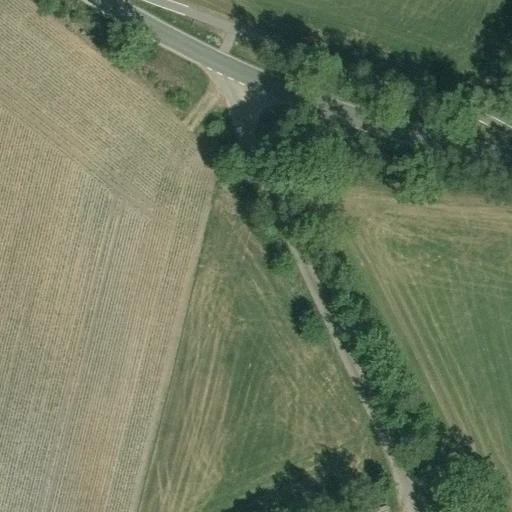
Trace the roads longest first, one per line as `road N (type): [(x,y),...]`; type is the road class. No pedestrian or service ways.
road 1 (unclassified): [(425,511),(280,212),(231,92),(236,73)]
road 2 (tertiary): [(236,73),(460,150),(511,158)]
road 3 (tertiary): [(96,0),(236,73)]
